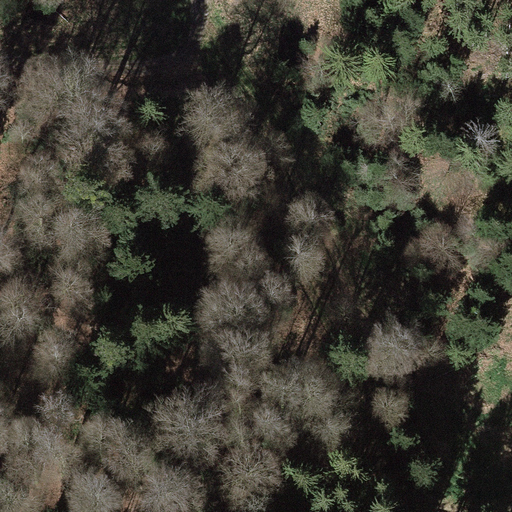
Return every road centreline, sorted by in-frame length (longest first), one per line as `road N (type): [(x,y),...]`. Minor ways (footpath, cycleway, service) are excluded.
road 1 (track): [(188,0),(294,246),(358,360),(464,511)]
road 2 (track): [(200,42),(169,53),(0,61)]
